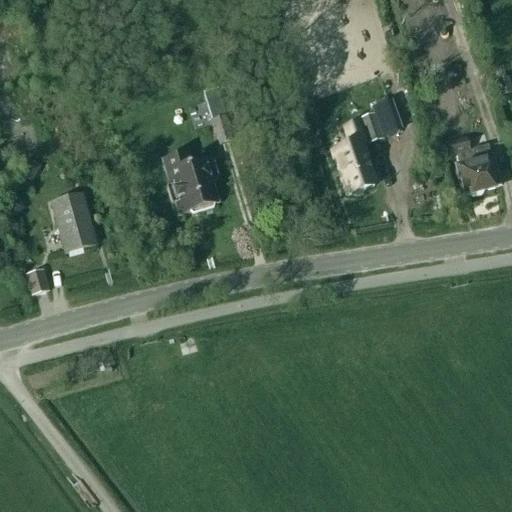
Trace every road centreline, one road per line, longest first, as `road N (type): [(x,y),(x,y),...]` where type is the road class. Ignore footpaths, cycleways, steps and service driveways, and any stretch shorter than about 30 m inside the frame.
road 1 (tertiary): [(511,237),(253,279),(0,342)]
road 2 (unclassified): [(0,370),(107,511)]
